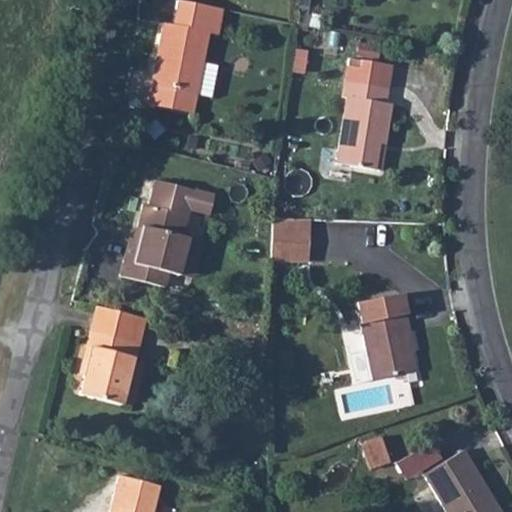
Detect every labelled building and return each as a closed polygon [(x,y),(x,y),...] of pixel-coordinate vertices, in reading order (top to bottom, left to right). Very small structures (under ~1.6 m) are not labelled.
[(172,25),(162,23),(150,87),(195,96),(195,95),(211,98),(217,66),(201,63),(207,33),(217,35),(222,9),(177,0),(172,25)] [(308,0),(299,0),(298,8),(308,10),(308,0)] [(378,48),(358,44),(356,55),(376,58),(378,48)] [(307,51),(294,49),(291,72),(303,75),(307,51)] [(383,103),(390,66),(347,59),(341,98),(345,99),(335,164),(373,170),(377,144),(383,145),(389,104),(383,103)] [(150,87),(146,105),(192,114),(195,96),(150,87)] [(383,145),(377,144),(373,170),(379,171),(383,145)] [(264,155),(252,163),(258,171),(269,163),(264,155)] [(154,181),(148,206),(157,208),(159,201),(164,203),(169,184),(154,181)] [(188,210),(208,215),(213,195),(169,184),(164,203),(159,201),(157,208),(148,206),(142,205),(136,227),(141,228),(138,240),(133,239),(128,238),(119,276),(163,288),(167,273),(176,275),(186,238),(181,236),(188,210)] [(304,262),(306,221),(271,220),(270,261),(304,262)] [(200,241),(186,238),(176,275),(191,279),(200,241)] [(364,350),(371,380),(414,371),(405,332),(409,332),(401,294),(355,303),(364,350)] [(78,395),(120,405),(132,358),(134,359),(144,318),(95,307),(85,348),(90,349),(83,376),(78,395)] [(90,349),(85,348),(78,375),(83,376),(90,349)] [(371,380),(364,350),(347,354),(353,384),(371,380)] [(182,354),(171,351),(167,365),(179,368),(182,354)] [(373,468),(387,463),(378,437),(363,442),(373,468)] [(373,468),(363,442),(359,444),(368,470),(373,468)] [(430,446),(396,465),(403,479),(438,460),(430,446)] [(422,474),(444,511),(499,511),(490,497),(486,500),(478,487),(483,484),(462,450),(422,474)] [(151,511),(158,485),(118,475),(108,511),(151,511)] [(483,484),(478,487),(486,500),(490,497),(483,484)]
